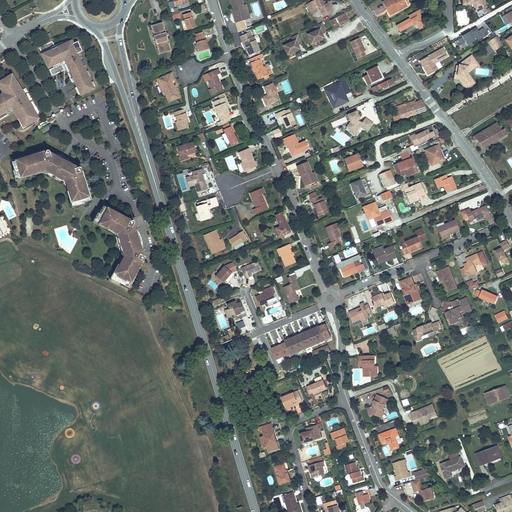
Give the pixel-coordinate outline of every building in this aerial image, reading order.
[(241,0),(232,0),(230,1),(233,10),(235,18),(233,18),(238,32),(246,29),(244,21),(242,16),(246,15),(243,6),(241,0)] [(321,0),(314,0),(309,3),(314,12),(320,9),(323,16),(332,11),(327,3),(324,4),(321,0)] [(385,0),(382,1),(386,8),(388,6),(390,10),(397,6),(399,9),(407,5),(407,6),(411,4),(408,0),(385,0)] [(463,0),(463,3),(472,3),(475,8),(477,6),(479,10),(483,10),(483,5),(487,3),(485,0),(463,0)] [(388,6),(386,8),(390,14),(399,9),(397,6),(390,10),(388,6)] [(511,7),(505,11),(507,14),(501,18),(506,27),(511,23),(511,7)] [(410,18),(397,25),(400,31),(413,23),(414,24),(417,22),(420,27),(425,23),(418,10),(409,15),(410,18)] [(181,18),(179,11),(171,13),(174,20),(181,18)] [(191,12),(183,15),(187,30),(195,27),(191,12)] [(345,13),(337,18),(340,25),(349,21),(345,13)] [(163,23),(152,27),(161,55),(173,51),(167,34),(163,23)] [(322,23),(315,26),(317,29),(308,34),(312,43),(318,40),(324,37),(323,33),(322,32),(326,30),(322,23)] [(497,35),(510,27),(509,24),(496,32),(497,35)] [(255,34),(265,30),(263,25),(253,30),(255,34)] [(462,36),(455,41),(458,46),(465,42),(467,45),(475,40),(475,39),(479,37),(480,39),(488,35),(484,28),(479,30),(477,26),(462,35),(462,36)] [(240,37),(244,46),(245,45),(248,52),(249,56),(260,51),(254,37),(253,37),(251,32),(240,37)] [(196,37),(195,38),(199,52),(208,49),(204,35),(203,35),(202,33),(195,35),(196,37)] [(298,34),(291,37),(293,41),(284,45),(288,54),(294,51),(300,49),(298,45),(298,43),(301,42),(298,34)] [(498,39),(496,37),(495,37),(489,41),(495,49),(501,45),(500,44),(503,42),(507,39),(504,35),(498,39)] [(360,37),(351,42),(356,54),(358,58),(365,55),(364,51),(365,50),(360,37)] [(52,42),(39,48),(52,76),(64,70),(61,63),(63,63),(64,65),(66,64),(71,72),(69,73),(72,78),(73,78),(79,91),(83,89),(85,92),(94,88),(83,66),(86,65),(84,60),(81,61),(77,53),(80,52),(82,51),(77,42),(73,44),(70,45),(68,42),(67,40),(54,46),(52,42)] [(444,46),(420,60),(428,74),(438,69),(435,63),(448,55),(444,46)] [(199,60),(211,58),(209,51),(197,53),(199,60)] [(253,72),(254,72),(256,71),(259,79),(264,77),(268,75),(265,67),(263,68),(260,60),(263,58),(262,55),(249,60),(253,72)] [(472,65),(473,67),(478,64),(471,55),(459,64),(459,65),(458,69),(458,71),(456,71),(455,72),(454,77),(459,78),(467,88),(475,82),(467,73),(468,71),(469,67),(472,65)] [(367,71),(368,74),(371,82),(372,83),(383,77),(377,66),(367,71)] [(211,79),(210,80),(208,81),(211,88),(209,89),(211,95),(223,90),(217,75),(220,73),(219,69),(210,72),(211,75),(210,76),(211,79)] [(0,121),(15,112),(19,119),(21,122),(22,121),(25,127),(27,129),(34,125),(32,122),(38,119),(37,117),(41,114),(26,88),(23,90),(14,74),(6,79),(5,77),(0,80),(0,92),(1,94),(0,96),(0,95),(0,121)] [(157,80),(160,87),(161,86),(164,93),(169,103),(180,98),(175,87),(174,88),(172,82),(174,81),(171,74),(157,80)] [(371,82),(368,74),(360,78),(364,85),(371,82)] [(343,75),(338,78),(339,81),(345,92),(351,90),(343,75)] [(391,79),(377,86),(379,89),(393,82),(391,79)] [(339,81),(325,89),(328,95),(336,91),(339,97),(331,101),(334,107),(349,100),(345,92),(339,81)] [(268,95),(263,97),(266,105),(279,100),(272,84),(264,87),(268,95)] [(357,101),(355,102),(356,105),(359,104),(359,103),(366,100),(363,93),(356,97),(357,101)] [(227,106),(228,105),(225,97),(213,102),(216,109),(221,121),(230,117),(228,114),(230,113),(228,109),(227,106)] [(424,103),(422,100),(416,103),(416,101),(397,107),(399,112),(395,113),(394,113),(393,114),(393,116),(395,115),(396,119),(421,111),(427,109),(424,103)] [(277,119),(278,118),(281,117),(283,122),(286,128),(295,124),(289,109),(284,111),(284,110),(275,114),(277,119)] [(187,123),(184,114),(183,110),(174,112),(177,122),(175,122),(178,131),(189,127),(187,123)] [(357,111),(349,115),(352,122),(348,127),(353,130),(354,128),(358,130),(361,125),(368,129),(373,121),(366,117),(363,122),(359,120),(359,119),(360,118),(361,118),(357,111)] [(221,121),(218,123),(219,126),(222,125),(231,121),(230,117),(221,121)] [(333,128),(348,122),(345,117),(331,123),(333,128)] [(497,122),(489,127),(496,139),(504,135),(501,130),(497,122)] [(231,126),(224,129),(231,145),(238,142),(231,126)] [(496,139),(489,127),(472,137),(474,140),(477,139),(482,147),(496,139)] [(272,131),(275,138),(282,135),(279,128),(272,131)] [(428,139),(428,138),(435,135),(433,131),(429,132),(426,134),(424,130),(416,135),(415,133),(410,136),(414,145),(428,139)] [(206,140),(203,133),(198,135),(201,142),(206,140)] [(295,134),(284,138),(288,147),(289,146),(293,155),(309,148),(306,140),(299,143),(295,134)] [(181,157),(183,161),(187,160),(186,156),(196,152),(194,142),(177,147),(180,157),(181,157)] [(423,154),(423,155),(427,163),(430,162),(431,164),(442,160),(438,151),(441,150),(439,144),(426,149),(426,152),(423,154)] [(251,159),(253,158),(249,148),(239,153),(243,162),(241,163),(245,172),(255,167),(251,159)] [(16,168),(13,169),(16,180),(43,172),(65,184),(73,206),(79,204),(79,203),(93,198),(84,171),(81,172),(79,171),(81,167),(80,166),(79,165),(76,169),(74,168),(74,166),(73,164),(72,162),(69,160),(68,159),(66,160),(61,157),(60,153),(58,153),(56,153),(54,153),(50,156),(48,155),(49,153),(48,151),(47,150),(45,153),(43,153),(42,150),(28,155),(13,159),(16,168)] [(445,159),(441,150),(438,151),(442,160),(431,164),(432,165),(445,159)] [(400,176),(405,174),(415,170),(410,158),(408,152),(401,154),(403,161),(394,165),(398,175),(399,175),(400,176)] [(358,159),(359,158),(358,154),(345,159),(350,170),(361,166),(358,159)] [(415,170),(405,174),(406,176),(418,171),(412,158),(410,158),(415,170)] [(297,166),(301,175),(303,175),(307,185),(315,181),(312,173),(311,172),(307,162),(297,166)] [(209,163),(202,165),(203,169),(207,168),(209,172),(212,171),(209,163)] [(205,173),(203,169),(193,172),(194,175),(193,176),(196,183),(198,192),(204,191),(208,189),(203,173),(205,173)] [(390,170),(381,174),(386,187),(396,183),(390,170)] [(445,174),(435,179),(438,188),(444,185),(447,192),(456,188),(452,178),(448,180),(445,174)] [(361,180),(352,184),(357,198),(366,194),(361,180)] [(419,199),(416,190),(418,189),(416,184),(409,187),(408,182),(405,184),(401,185),(400,186),(402,190),(405,189),(411,202),(419,199)] [(255,214),(261,212),(260,209),(264,207),(263,203),(265,202),(262,194),(265,193),(263,188),(250,193),(256,208),(253,209),(255,214)] [(390,190),(381,194),(384,201),(393,197),(390,190)] [(310,199),(311,202),(312,202),(315,208),(318,216),(327,212),(322,198),(318,199),(317,196),(310,199)] [(208,208),(207,205),(206,200),(201,201),(202,204),(197,206),(198,212),(201,220),(209,217),(207,209),(208,208)] [(112,278),(121,283),(122,281),(132,286),(146,259),(143,258),(144,255),(145,255),(147,253),(148,252),(148,251),(146,250),(144,250),(142,251),(141,250),(143,246),(144,244),(144,243),(143,241),(142,239),(140,238),(138,232),(138,229),(138,227),(136,226),(135,225),(132,225),(130,222),(134,220),(134,219),(133,218),(132,218),(129,218),(128,215),(128,214),(104,202),(100,209),(99,209),(93,220),(116,231),(123,256),(112,278)] [(260,209),(261,212),(268,209),(265,202),(263,203),(264,207),(260,209)] [(381,212),(373,216),(377,225),(385,222),(386,224),(395,220),(390,209),(388,209),(386,205),(380,208),(380,210),(381,212)] [(467,217),(468,219),(471,217),(472,220),(476,218),(476,219),(477,221),(485,218),(486,220),(491,218),(486,206),(471,212),(470,209),(460,212),(463,219),(467,217)] [(283,212),(276,215),(280,226),(275,228),(279,237),(291,232),(289,228),(283,212)] [(0,237),(13,231),(3,213),(0,214),(0,237)] [(436,228),(440,238),(448,235),(459,230),(454,220),(444,225),(436,228)] [(329,249),(336,246),(335,243),(339,242),(337,238),(338,238),(340,237),(337,229),(339,228),(337,223),(325,228),(331,243),(328,244),(329,249)] [(417,237),(419,242),(426,239),(422,229),(415,232),(417,237)] [(215,232),(204,236),(212,254),(225,249),(222,241),(219,242),(215,232)] [(238,235),(238,236),(242,243),(243,244),(248,241),(243,232),(238,235)] [(242,243),(238,236),(230,241),(234,247),(242,243)] [(405,254),(415,250),(414,249),(416,248),(417,249),(422,247),(419,242),(417,237),(405,243),(401,244),(405,254)] [(499,261),(502,259),(507,256),(503,250),(509,247),(506,240),(499,243),(501,247),(494,251),(499,261)] [(290,244),(279,249),(286,267),(296,262),(294,258),(290,249),(292,248),(290,244)] [(378,263),(383,261),(387,259),(388,261),(396,258),(391,246),(383,250),(383,249),(373,253),(378,263)] [(488,264),(482,251),(468,257),(469,262),(467,263),(463,264),(468,275),(477,272),(475,266),(482,263),(483,266),(488,264)] [(359,260),(340,268),(344,277),(351,274),(357,271),(358,273),(365,270),(362,264),(361,265),(359,260)] [(258,262),(241,270),(245,280),(253,277),(252,276),(262,271),(258,262)] [(232,274),(224,267),(216,277),(224,284),(232,274)] [(448,267),(436,272),(440,281),(444,280),(445,282),(444,283),(447,291),(456,287),(448,267)] [(498,278),(504,275),(502,269),(495,271),(498,278)] [(291,285),(284,288),(290,300),(293,299),(294,303),(300,300),(299,296),(297,296),(295,292),(300,290),(295,279),(297,278),(295,274),(288,278),(291,285)] [(403,296),(405,301),(409,299),(410,303),(418,300),(416,296),(419,295),(417,290),(415,290),(413,286),(414,285),(411,277),(399,282),(405,295),(403,296)] [(469,290),(478,286),(477,283),(472,285),(470,280),(466,282),(469,290)] [(280,302),(278,297),(275,292),(272,293),(270,288),(262,292),(264,295),(256,298),(260,307),(268,304),(269,305),(272,304),(272,305),(280,302)] [(482,290),(479,297),(495,303),(497,296),(482,290)] [(381,294),(373,298),(377,307),(385,304),(386,306),(394,303),(390,293),(383,296),(381,294)] [(451,325),(455,324),(459,322),(458,319),(462,317),(461,315),(460,312),(463,311),(463,312),(471,308),(466,298),(459,301),(458,299),(451,302),(454,308),(453,309),(454,310),(450,312),(450,310),(444,313),(447,319),(449,319),(451,325)] [(284,301),(279,303),(283,311),(288,309),(284,301)] [(242,304),(229,309),(229,310),(226,312),(229,318),(236,315),(238,321),(243,319),(241,313),(245,311),(242,304)] [(358,313),(357,310),(349,313),(353,324),(361,321),(362,323),(367,321),(366,319),(364,315),(368,314),(364,304),(360,305),(361,308),(362,311),(358,313)] [(385,322),(397,319),(395,311),(383,314),(385,322)] [(508,320),(505,313),(496,318),(499,324),(508,320)] [(246,317),(249,331),(256,329),(253,316),(246,317)] [(511,326),(511,320),(503,325),(505,329),(506,330),(511,326)] [(422,326),(422,325),(417,327),(421,336),(428,333),(435,330),(442,328),(439,321),(432,323),(432,321),(424,324),(425,325),(422,326)] [(505,329),(503,325),(489,332),(491,336),(505,329)] [(280,343),(286,357),(326,340),(320,326),(280,343)] [(326,351),(325,347),(314,352),(316,356),(326,351)] [(360,356),(361,363),(365,363),(365,366),(365,375),(372,375),(372,372),(374,372),(374,366),(376,366),(375,355),(360,356)] [(324,380),(307,387),(307,388),(310,394),(313,392),(314,394),(327,388),(324,380)] [(509,394),(506,385),(486,393),(490,404),(501,400),(500,398),(509,394)] [(281,397),(285,407),(294,404),(294,405),(303,402),(298,390),(281,397)] [(375,415),(377,416),(385,413),(383,409),(385,405),(389,403),(390,399),(379,395),(375,403),(377,404),(376,405),(376,407),(373,409),(373,407),(369,408),(371,416),(375,415)] [(412,397),(402,400),(404,406),(414,402),(412,397)] [(410,414),(413,420),(418,419),(420,422),(420,423),(429,420),(438,416),(434,405),(425,408),(426,410),(424,410),(423,409),(410,414)] [(261,432),(263,431),(274,428),(272,424),(260,427),(261,432)] [(311,431),(307,432),(300,434),(303,443),(321,438),(319,432),(323,431),(321,424),(309,427),(311,431)] [(274,428),(263,431),(264,436),(267,447),(269,452),(280,449),(277,441),(275,441),(273,437),(276,436),(274,428)] [(345,428),(335,432),(337,439),(340,445),(338,446),(339,450),(348,446),(347,443),(350,441),(345,428)] [(396,437),(400,436),(397,428),(380,435),(383,444),(387,442),(388,442),(389,444),(390,443),(393,450),(400,447),(399,444),(396,437)] [(327,448),(323,449),(325,455),(331,453),(328,442),(325,443),(327,448)] [(480,464),(480,465),(484,464),(492,461),(502,457),(498,446),(476,454),(480,464)] [(465,466),(463,462),(461,456),(441,464),(446,478),(452,476),(451,471),(465,466)] [(309,470),(312,469),(314,477),(324,474),(322,466),(324,465),(322,457),(309,461),(310,465),(308,466),(309,470)] [(408,476),(410,472),(407,471),(405,465),(406,462),(405,459),(393,463),(396,471),(398,471),(399,471),(398,473),(399,475),(398,475),(396,476),(397,480),(408,476)] [(346,465),(349,475),(352,474),(353,478),(354,483),(365,480),(364,475),(362,475),(361,471),(359,471),(358,466),(356,462),(346,465)] [(287,473),(284,464),(275,466),(280,484),(291,480),(288,473),(287,473)] [(414,471),(416,479),(430,475),(428,467),(414,471)] [(432,486),(420,490),(422,494),(425,493),(427,500),(436,497),(432,486)] [(371,502),(369,497),(368,494),(370,493),(369,489),(358,493),(359,496),(358,497),(360,505),(371,502)] [(294,503),(297,502),(294,492),(283,495),(288,511),(302,511),(300,504),(298,505),(295,505),(294,503)] [(509,511),(511,511),(511,507),(508,496),(501,498),(502,502),(496,505),(498,511),(509,511)] [(485,500),(473,505),(480,511),(488,508),(485,500)]
